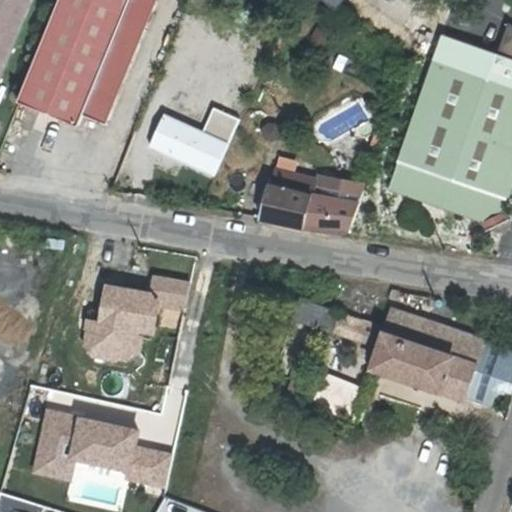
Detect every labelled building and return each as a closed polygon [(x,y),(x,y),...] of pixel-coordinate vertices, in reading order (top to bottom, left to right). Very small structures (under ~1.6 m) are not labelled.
[(0,0),(0,79),(32,0),(0,0)] [(60,0),(20,100),(78,125),(84,113),(102,121),(154,0),(60,0)] [(492,38),(497,17),(480,13),(474,34),(492,38)] [(511,56),(511,26),(509,24),(499,52),(511,56)] [(322,50),(329,33),(314,27),(307,43),(322,50)] [(482,222),(505,211),(511,191),(511,56),(499,52),(445,34),(439,50),(436,57),(389,189),(482,222)] [(216,108),(204,133),(227,143),(239,119),(216,108)] [(152,145),(213,174),(227,143),(204,133),(166,114),(152,145)] [(305,225),(305,224),(319,178),(276,168),(261,218),(305,225)] [(319,178),(305,224),(353,225),(366,182),(320,173),(319,178)] [(511,225),(505,211),(482,222),(486,231),(502,234),(511,229),(511,225)] [(154,272),(184,275),(186,256),(156,253),(154,272)] [(155,277),(153,293),(161,304),(156,326),(175,328),(179,307),(183,308),(187,280),(155,277)] [(153,293),(107,285),(101,321),(146,330),(155,332),(156,326),(161,304),(153,293)] [(334,306),(368,316),(373,297),(340,287),(334,306)] [(297,299),(291,320),(325,329),(331,308),(297,299)] [(469,404),(471,398),(489,343),(490,341),(396,310),(375,373),(469,404)] [(142,348),(146,330),(101,321),(89,319),(86,330),(89,331),(86,344),(95,355),(130,360),(142,348)] [(511,351),(489,343),(471,398),(497,407),(503,390),(511,393),(511,351)] [(344,421),(359,386),(320,369),(305,405),(344,421)] [(72,481),(77,459),(71,457),(80,417),(47,410),(34,473),(72,481)] [(140,430),(80,417),(71,457),(77,459),(128,470),(131,470),(137,446),(140,430)] [(171,453),(137,446),(131,470),(128,470),(126,478),(164,486),(171,453)]
